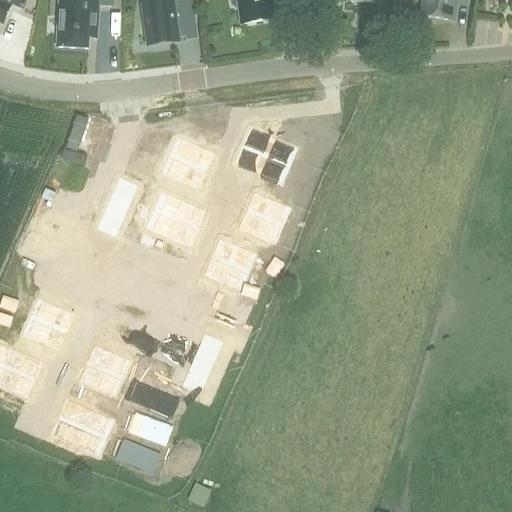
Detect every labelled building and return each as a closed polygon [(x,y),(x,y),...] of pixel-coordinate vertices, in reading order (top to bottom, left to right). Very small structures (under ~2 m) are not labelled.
[(0,0),(0,18),(2,19),(0,24),(2,24),(10,6),(24,12),(29,0),(0,0)] [(51,0),(51,20),(58,20),(57,50),(93,51),(93,41),(101,41),(102,10),(116,10),(116,0),(51,0)] [(153,5),(154,6),(142,8),(148,46),(156,44),(156,46),(169,44),(169,43),(176,41),(176,43),(178,43),(176,31),(184,30),(182,19),(198,17),(195,0),(181,2),(180,0),(162,0),(163,3),(153,5)] [(230,0),(231,7),(237,11),(241,10),(243,25),(277,20),(274,0),(230,0)] [(453,22),(457,0),(423,0),(421,16),(453,22)] [(287,149),(247,132),(241,147),(281,165),(287,149)] [(180,144),(174,159),(205,172),(212,157),(180,144)] [(279,169),(239,152),(232,167),(273,184),(279,169)] [(172,163),(166,178),(197,192),(204,177),(172,163)] [(105,183),(103,189),(111,193),(114,187),(105,183)] [(114,187),(111,193),(120,197),(122,191),(114,187)] [(103,189),(100,195),(109,199),(111,193),(103,189)] [(111,193),(109,199),(117,203),(120,197),(111,193)] [(100,195),(98,201),(106,205),(109,199),(100,195)] [(251,196),(245,211),(277,224),(283,209),(251,196)] [(109,199),(106,205),(115,209),(117,203),(109,199)] [(204,214),(168,199),(161,214),(197,229),(204,214)] [(98,201),(95,207),(103,211),(106,205),(98,201)] [(106,205),(103,211),(112,214),(115,209),(106,205)] [(103,211),(95,207),(92,214),(100,218),(103,211)] [(112,214),(103,211),(100,218),(109,221),(112,214)] [(92,214),(88,222),(97,226),(100,218),(92,214)] [(243,215),(237,230),(268,244),(275,229),(243,215)] [(100,218),(97,226),(105,230),(109,221),(100,218)] [(195,233),(160,218),(153,233),(189,248),(195,233)] [(218,241),(211,256),(243,270),(249,255),(218,241)] [(209,260),(203,276),(234,289),(241,274),(209,260)] [(43,302),(36,317),(68,331),(74,316),(43,302)] [(35,322),(28,337),(60,350),(66,335),(35,322)] [(210,345),(201,341),(198,348),(207,352),(210,345)] [(218,349),(210,345),(207,352),(215,356),(218,349)] [(44,363),(4,346),(0,354),(0,362),(37,378),(44,363)] [(94,346),(88,361),(119,374),(126,359),(94,346)] [(207,352),(198,348),(195,355),(204,359),(207,352)] [(215,356),(207,352),(204,359),(212,363),(215,356)] [(204,359),(195,355),(192,362),(201,366),(204,359)] [(212,363),(204,359),(201,366),(209,370),(212,363)] [(192,362),(190,368),(198,372),(201,366),(192,362)] [(86,365),(79,380),(111,393),(117,378),(86,365)] [(201,366),(198,372),(207,375),(209,370),(201,366)] [(35,382),(0,367),(0,385),(29,397),(35,382)] [(190,368),(187,374),(196,378),(198,372),(190,368)] [(198,372),(196,378),(204,381),(207,375),(198,372)] [(187,374),(185,380),(193,383),(196,378),(187,374)] [(196,378),(193,383),(202,387),(204,381),(196,378)] [(106,417),(66,399),(60,414),(100,432),(106,417)] [(98,436),(58,419),(51,434),(92,451),(98,436)]
